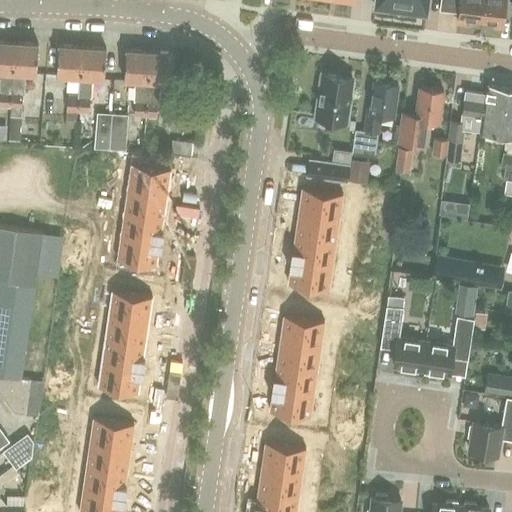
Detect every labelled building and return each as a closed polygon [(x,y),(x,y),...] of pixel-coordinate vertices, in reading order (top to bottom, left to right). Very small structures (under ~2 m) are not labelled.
[(401,0),(400,5),(410,6),(410,10),(426,13),(428,0),(401,0)] [(466,18),(481,20),(483,0),(461,0),(458,21),(465,22),(466,18)] [(502,27),(505,0),(483,0),(481,20),(496,22),(496,26),(502,27)] [(0,104),(11,105),(13,68),(15,39),(0,37),(0,67),(1,67),(0,77),(0,90),(0,91),(0,95),(0,104)] [(15,39),(13,68),(11,105),(21,106),(22,92),(24,92),(25,69),(37,70),(39,41),(15,39)] [(57,72),(80,73),(82,43),(59,42),(57,72)] [(104,75),(106,45),(82,43),(80,73),(79,93),(78,108),(89,109),(90,95),(92,95),(93,74),(104,75)] [(134,113),(144,113),(149,48),(126,46),(124,77),(135,77),(133,99),(135,99),(134,113)] [(149,48),(144,113),(157,114),(158,101),(159,101),(161,80),(171,81),(173,50),(149,48)] [(315,116),(345,120),(351,76),(321,72),(315,116)] [(375,154),(378,131),(381,111),(394,113),(398,82),(374,79),(371,105),(367,105),(364,128),(355,127),(351,151),(375,154)] [(511,134),(511,85),(487,81),(484,97),(464,94),(462,112),(482,115),(479,129),(511,134)] [(401,139),(425,142),(428,118),(440,119),(443,87),(419,84),(416,112),(404,110),(401,139)] [(67,107),(78,108),(79,93),(68,92),(67,107)] [(120,109),(119,94),(105,95),(105,109),(120,109)] [(85,123),(83,111),(68,113),(70,126),(85,123)] [(94,148),(109,149),(111,112),(97,111),(94,148)] [(127,113),(111,112),(109,149),(125,150),(127,113)] [(448,138),(446,155),(446,159),(460,161),(465,120),(450,119),(448,138)] [(433,153),(446,155),(448,138),(434,136),(433,153)] [(172,138),(170,151),(191,154),(193,141),(172,138)] [(399,146),(395,168),(410,171),(413,148),(399,146)] [(481,168),(481,150),(468,149),(468,168),(481,168)] [(503,179),(506,179),(504,193),(511,194),(511,152),(503,151),(500,166),(505,167),(503,179)] [(367,182),(370,160),(351,157),(348,179),(367,182)] [(307,173),(333,177),(346,179),(349,163),(309,158),(307,173)] [(131,162),(127,185),(167,191),(171,168),(131,162)] [(75,167),(74,179),(81,180),(83,167),(75,167)] [(74,179),(72,191),(80,191),(81,180),(74,179)] [(127,185),(124,209),(164,215),(167,191),(127,185)] [(303,186),(299,209),(340,216),(343,192),(303,186)] [(124,209),(120,233),(160,239),(164,215),(124,209)] [(299,209),(296,233),(336,239),(340,216),(299,209)] [(390,211),(388,223),(396,224),(398,212),(390,211)] [(69,214),(68,226),(75,227),(77,215),(69,214)] [(0,390),(14,409),(27,411),(32,377),(19,375),(41,228),(0,222),(0,390)] [(394,236),(396,224),(388,223),(386,235),(394,236)] [(68,226),(66,238),(74,239),(75,227),(68,226)] [(120,233),(116,256),(157,263),(160,239),(120,233)] [(296,233),(292,257),(332,263),(336,239),(296,233)] [(91,241),(91,256),(112,255),(112,240),(91,241)] [(292,257),(289,281),(329,287),(332,263),(292,257)] [(380,258),(378,270),(386,271),(388,259),(380,258)] [(70,275),(88,275),(87,262),(70,263),(70,275)] [(499,287),(502,273),(460,266),(457,280),(499,287)] [(386,271),(378,270),(376,282),(384,283),(386,271)] [(349,281),(349,294),(363,295),(364,282),(349,281)] [(375,287),(374,297),(392,298),(392,288),(375,287)] [(113,289),(109,313),(149,319),(153,295),(113,289)] [(56,293),(54,305),(62,306),(64,294),(56,293)] [(477,299),(462,297),(460,311),(475,313),(477,299)] [(419,366),(422,367),(426,336),(399,332),(403,304),(387,302),(381,343),(396,346),(394,363),(407,364),(406,368),(418,370),(419,366)] [(54,305),(52,317),(60,318),(62,306),(54,305)] [(109,313),(105,336),(146,343),(149,319),(109,313)] [(454,340),(426,336),(422,367),(425,367),(425,371),(436,373),(437,369),(450,371),(452,354),(468,357),(474,315),(458,313),(454,340)] [(285,314),(281,337),(321,343),(325,320),(285,314)] [(105,336),(102,360),(142,366),(146,343),(105,336)] [(281,337),(277,361),(318,367),(321,343),(281,337)] [(369,338),(367,350),(375,351),(377,339),(369,338)] [(52,342),(51,354),(58,355),(60,342),(52,342)] [(367,350),(366,362),(374,363),(375,351),(367,350)] [(51,354),(49,366),(57,366),(58,355),(51,354)] [(102,360),(98,384),(138,390),(142,366),(102,360)] [(277,361),(274,385),(314,391),(318,367),(277,361)] [(511,374),(490,371),(488,386),(511,390),(511,374)] [(50,397),(60,396),(60,379),(50,379),(50,397)] [(274,385),(270,408),(310,415),(314,391),(274,385)] [(362,385),(361,397),(368,398),(370,386),(362,385)] [(501,436),(511,437),(511,395),(506,394),(501,423),(474,419),(473,423),(470,422),(467,434),(471,435),(469,447),(498,452),(501,436)] [(360,398),(359,409),(366,411),(368,399),(360,398)] [(52,399),(50,415),(73,418),(75,403),(52,399)] [(93,416),(90,440),(130,446),(134,422),(93,416)] [(41,421),(40,433),(48,434),(49,421),(41,421)] [(0,445),(10,438),(0,425),(0,445)] [(3,449),(13,462),(32,447),(33,440),(27,431),(3,449)] [(40,433),(38,445),(46,445),(48,434),(40,433)] [(90,440),(86,464),(126,470),(130,446),(90,440)] [(266,440),(263,464),(303,470),(307,446),(266,440)] [(314,455),(314,464),(335,465),(335,456),(314,455)] [(16,466),(13,462),(0,472),(0,479),(2,482),(19,470),(16,466)] [(86,464),(83,487),(123,493),(126,470),(86,464)] [(263,464),(259,487),(299,493),(303,470),(263,464)] [(350,464),(348,476),(356,477),(358,465),(350,464)] [(31,467),(29,479),(37,480),(39,468),(31,467)] [(326,499),(331,471),(312,468),(307,496),(326,499)] [(356,477),(348,476),(347,488),(354,489),(356,477)] [(29,479),(27,491),(35,492),(37,480),(29,479)] [(83,487),(79,511),(85,511),(120,511),(123,493),(83,487)] [(259,487),(256,511),(261,511),(296,511),(299,493),(259,487)] [(399,511),(401,497),(387,495),(388,492),(375,491),(375,494),(372,494),(371,507),(367,506),(366,511),(399,511)] [(431,511),(459,511),(461,502),(457,502),(458,499),(446,497),(445,501),(433,499),(431,511)] [(464,503),(461,502),(459,511),(488,511),(489,505),(476,504),(477,500),(464,499),(464,503)] [(0,503),(0,511),(22,511),(23,504),(0,503)]
